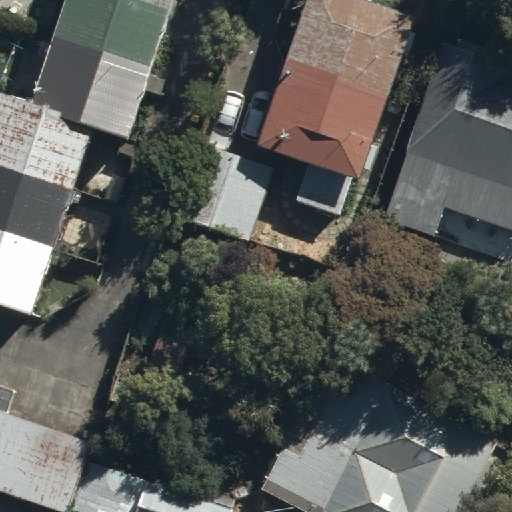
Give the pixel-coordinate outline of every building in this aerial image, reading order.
[(0,89),(0,301),(33,312),(95,126),(129,138),(174,0),(65,0),(33,100),(0,89)] [(419,17),(367,0),(303,0),(256,142),(309,159),(296,197),(354,216),(419,17)] [(383,226),(511,268),(511,80),(507,79),(511,64),(511,63),(444,42),(440,52),(383,226)] [(278,174),(198,146),(174,214),(254,242),(278,174)] [(309,511),(476,511),(511,441),(511,440),(346,359),(314,421),(293,411),(256,486),(309,511)] [(0,486),(61,509),(85,444),(0,413),(0,486)] [(138,511),(235,511),(236,510),(149,480),(138,511)]
